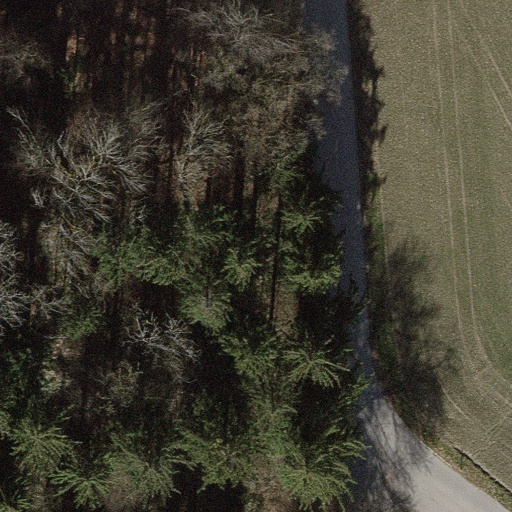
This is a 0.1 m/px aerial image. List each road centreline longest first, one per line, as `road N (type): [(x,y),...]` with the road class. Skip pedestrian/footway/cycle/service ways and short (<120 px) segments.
road 1 (residential): [(363,476),(330,83),(333,0)]
road 2 (unclassified): [(363,476),(465,497),(484,511)]
